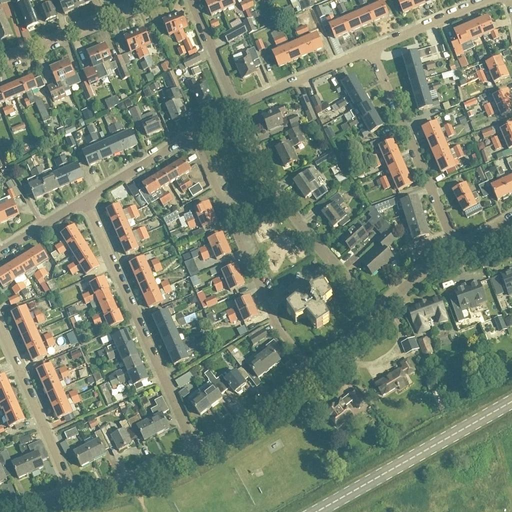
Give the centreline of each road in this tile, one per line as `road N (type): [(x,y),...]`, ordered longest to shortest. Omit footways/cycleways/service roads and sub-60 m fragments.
road 1 (residential): [(197,454),(84,200)]
road 2 (primary): [(318,511),(511,402)]
road 3 (residential): [(456,248),(370,50)]
road 4 (residential): [(267,306),(192,133)]
road 5 (residential): [(330,262),(272,186),(234,107)]
road 6 (residential): [(70,492),(0,326)]
road 7 (residential): [(0,62),(142,0)]
road 8 (residential): [(234,107),(370,50)]
road 9 (residential): [(197,454),(313,375)]
road 10 (residential): [(70,492),(197,454)]
road 11 (residential): [(84,200),(192,133)]
road 12 (residential): [(370,50),(486,0)]
